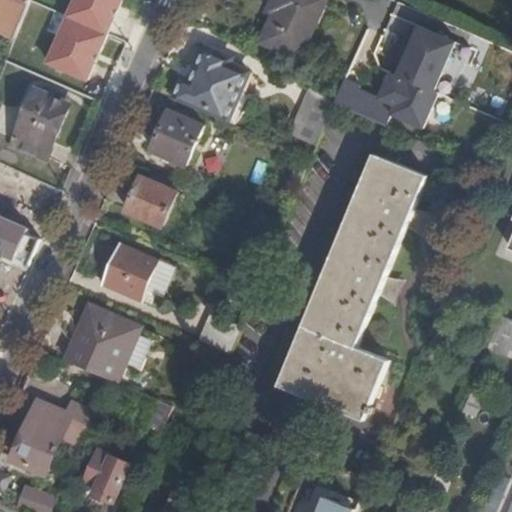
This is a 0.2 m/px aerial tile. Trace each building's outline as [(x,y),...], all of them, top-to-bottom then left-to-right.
[(0,0),(0,28),(18,35),(32,0),(0,0)] [(265,44),(301,59),(327,0),(277,0),(273,11),(278,14),(265,44)] [(72,15),(50,63),(89,80),(110,33),(72,15)] [(399,49),(380,95),(396,102),(391,112),(423,126),(438,93),(448,96),(469,47),(419,25),(408,52),(399,49)] [(175,100),(228,123),(248,74),(231,66),(233,61),(207,49),(191,84),(183,81),(175,100)] [(341,106),(386,125),(391,112),(396,102),(380,95),(352,82),(341,106)] [(308,141),(319,145),(336,104),(310,88),(290,134),(308,141)] [(72,106),(38,91),(15,145),(48,160),(72,106)] [(189,165),(206,126),(171,111),(155,150),(189,165)] [(302,154),(313,159),(319,145),(308,141),(302,154)] [(284,381),(369,415),(392,360),(361,347),(430,176),(376,154),(284,381)] [(290,181),(302,186),(313,159),(302,154),(290,181)] [(179,191),(144,177),(128,211),(164,227),(179,191)] [(142,299),(147,289),(158,261),(123,246),(107,284),(142,299)] [(158,261),(147,289),(167,297),(179,270),(158,261)] [(82,344),(98,309),(93,307),(77,342),(82,344)] [(77,342),(69,362),(116,381),(122,384),(132,361),(144,333),(146,328),(98,309),(82,344),(77,342)] [(511,318),(503,314),(489,347),(511,356),(511,318)] [(202,340),(233,353),(243,327),(212,315),(202,340)] [(159,340),(144,333),(132,361),(147,368),(159,340)] [(465,413),(479,417),(486,395),(472,391),(465,413)] [(74,416),(64,439),(84,448),(100,411),(72,399),(66,413),(74,416)] [(164,432),(175,404),(161,399),(148,426),(164,432)] [(186,399),(183,407),(192,411),(195,403),(186,399)] [(66,413),(39,401),(14,458),(49,474),(64,439),(74,416),(66,413)] [(208,408),(195,403),(192,411),(204,416),(208,408)] [(132,465),(101,452),(89,478),(102,484),(98,493),(116,501),(132,465)] [(499,511),(511,483),(496,477),(483,511),(484,511),(499,511)] [(378,511),(384,497),(369,491),(365,501),(360,511),(378,511)] [(360,511),(365,501),(343,493),(335,511),(360,511)] [(193,511),(195,509),(176,502),(171,510),(167,509),(165,511),(193,511)]
